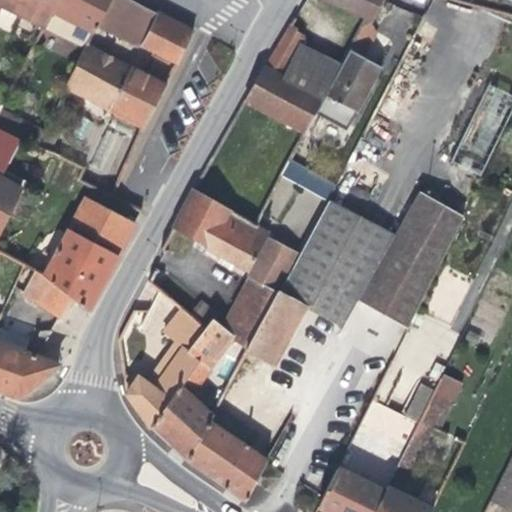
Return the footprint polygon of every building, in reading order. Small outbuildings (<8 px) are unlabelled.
[(0,0),(0,5),(43,27),(56,0),(0,0)] [(56,0),(43,27),(84,48),(85,44),(87,45),(98,23),(109,0),(56,0)] [(142,45),(158,13),(134,1),(132,0),(109,0),(98,23),(142,45)] [(318,0),(370,23),(381,0),(318,0)] [(382,29),(404,36),(412,13),(390,5),(382,29)] [(192,30),(158,13),(142,45),(176,62),(192,30)] [(361,20),(350,47),(365,53),(377,26),(361,20)] [(325,95),(341,65),(303,46),(307,38),(289,23),(263,67),(244,99),(304,132),(315,114),(325,95)] [(64,86),(111,110),(132,67),(87,45),(85,44),(84,48),(64,86)] [(325,95),(356,111),(380,67),(349,50),(344,59),(341,65),(325,95)] [(166,86),(132,67),(111,110),(142,127),(143,128),(166,86)] [(511,95),(489,84),(449,161),(477,175),(511,106),(511,95)] [(346,130),(356,111),(325,95),(315,114),(346,130)] [(19,129),(23,122),(0,109),(0,128),(20,139),(23,132),(19,129)] [(45,133),(23,122),(19,129),(23,132),(20,139),(21,139),(38,148),(45,133)] [(0,179),(21,190),(26,180),(5,170),(21,139),(20,139),(0,128),(0,179)] [(91,167),(115,176),(130,138),(105,129),(91,167)] [(329,197),(335,181),(287,163),(281,179),(329,197)] [(0,230),(21,190),(0,179),(0,230)] [(223,256),(235,262),(248,269),(267,236),(269,231),(192,189),(171,227),(198,242),(223,256)] [(464,216),(419,191),(394,235),(357,301),(407,329),(464,216)] [(85,198),(45,276),(72,297),(88,310),(113,264),(134,224),(85,198)] [(394,235),(328,200),(299,253),(278,292),(305,306),(342,327),(357,301),(394,235)] [(248,269),(248,277),(278,292),(299,253),(267,236),(248,269)] [(232,269),(235,262),(223,256),(219,262),(232,269)] [(68,304),(72,297),(45,276),(35,271),(23,293),(60,318),(68,304)] [(247,350),(278,292),(248,277),(222,326),(232,336),(247,350)] [(278,292),(247,350),(274,364),(305,306),(278,292)] [(176,340),(147,382),(148,383),(153,377),(158,381),(186,341),(191,345),(204,328),(179,307),(171,319),(163,331),(176,340)] [(210,419),(213,414),(191,393),(211,367),(209,366),(232,336),(222,326),(212,318),(204,328),(191,345),(186,351),(198,360),(168,401),(149,427),(167,443),(186,462),(210,419)] [(0,327),(0,343),(38,357),(42,344),(0,327)] [(153,377),(148,383),(168,401),(198,360),(186,351),(191,345),(186,341),(158,381),(153,377)] [(38,357),(0,343),(0,391),(13,396),(24,394),(54,370),(57,364),(38,357)] [(123,375),(125,394),(137,377),(123,375)] [(138,376),(137,377),(125,394),(149,427),(168,401),(148,383),(147,382),(138,376)] [(435,390),(433,394),(452,403),(461,386),(441,377),(435,390)] [(435,390),(420,383),(413,398),(427,405),(433,394),(435,390)] [(388,486),(419,422),(405,415),(371,398),(340,462),(388,486)] [(405,415),(419,422),(427,405),(413,398),(405,415)] [(245,501),(268,459),(210,419),(186,462),(213,480),(245,501)] [(419,422),(388,486),(401,492),(432,428),(419,422)] [(511,457),(490,500),(511,510),(511,457)] [(375,511),(388,486),(340,462),(318,507),(328,511),(375,511)] [(401,492),(388,486),(375,511),(431,511),(433,507),(401,492)]
